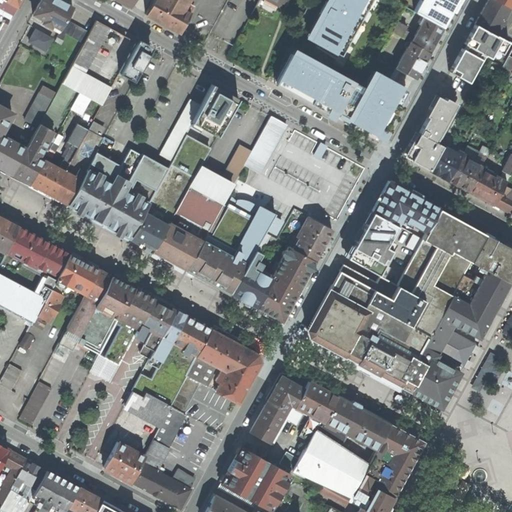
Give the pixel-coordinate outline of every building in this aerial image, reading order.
[(0,0),(0,27),(3,22),(7,24),(19,0),(0,0)] [(60,29),(66,19),(73,7),(59,0),(41,0),(33,14),(43,20),(42,23),(51,28),(52,25),(60,29)] [(152,0),(145,14),(179,33),(190,13),(184,10),(189,0),(152,0)] [(334,58),(337,58),(339,54),(341,56),(372,0),(331,0),(330,3),(326,1),(319,13),(323,15),(310,38),(318,43),(316,47),(334,58)] [(419,0),(413,11),(424,17),(442,27),(451,10),(453,11),(459,0),(419,0)] [(505,21),(502,20),(509,7),(495,0),(487,0),(475,23),(499,36),(501,33),(497,31),(501,23),(504,24),(505,21)] [(405,6),(397,20),(404,24),(411,9),(405,6)] [(442,27),(424,17),(411,42),(429,52),(442,27)] [(66,34),(72,23),(66,19),(60,29),(56,37),(62,40),(66,34)] [(83,72),(108,27),(96,20),(89,32),(83,43),(62,82),(73,88),(80,92),(89,76),(89,75),(83,72)] [(404,24),(397,20),(391,32),(404,38),(408,32),(404,30),(406,25),(404,24)] [(71,37),(78,26),(72,23),(66,34),(71,37)] [(462,48),(450,71),(469,81),(484,52),(490,56),(492,54),(501,59),(510,42),(499,36),(475,23),(464,43),(467,45),(465,49),(462,48)] [(77,40),(83,29),(78,26),(71,37),(77,40)] [(89,32),(83,29),(77,40),(83,43),(89,32)] [(51,39),(35,30),(29,41),(45,50),(51,39)] [(410,41),(395,68),(414,78),(429,52),(411,42),(410,41)] [(149,50),(136,42),(119,73),(125,76),(129,68),(136,72),(140,74),(152,53),(153,51),(149,50)] [(292,53),(274,84),(333,117),(336,112),(343,99),(352,82),(340,75),(337,79),(292,53)] [(511,56),(509,55),(502,67),(509,72),(511,66),(511,56)] [(343,99),(336,112),(338,113),(337,115),(348,121),(349,119),(380,136),(407,89),(376,72),(357,107),(343,99)] [(111,88),(89,76),(80,92),(101,104),(111,88)] [(52,100),(39,124),(51,130),(73,88),(62,82),(56,93),(52,100)] [(39,92),(52,100),(56,93),(43,85),(39,92)] [(201,105),(193,119),(201,123),(199,126),(217,136),(237,97),(212,85),(201,105)] [(428,169),(441,145),(435,141),(458,100),(439,90),(403,155),(428,169)] [(39,124),(52,100),(39,92),(24,120),(37,127),(39,124)] [(190,100),(159,155),(171,161),(184,136),(193,119),(201,105),(190,100)] [(0,166),(12,174),(26,149),(16,144),(17,142),(10,138),(9,140),(0,135),(12,113),(0,106),(0,166)] [(279,119),(270,114),(252,148),(244,162),(262,172),(288,124),(279,119)] [(67,203),(95,152),(103,138),(98,135),(103,128),(92,122),(88,130),(65,171),(52,195),(67,203)] [(30,183),(44,159),(58,133),(51,130),(39,124),(37,127),(26,149),(12,174),(30,183)] [(71,147),(59,168),(65,171),(88,130),(77,124),(66,144),(71,147)] [(152,251),(200,168),(204,160),(210,150),(184,136),(171,161),(168,168),(167,168),(130,237),(152,251)] [(204,160),(200,168),(232,185),(244,162),(252,148),(241,143),(225,171),(204,160)] [(326,147),(320,143),(318,146),(313,155),(319,159),(326,147)] [(441,145),(428,169),(447,180),(463,153),(457,150),(455,153),(441,145)] [(95,152),(67,203),(130,237),(167,168),(142,154),(141,155),(130,148),(120,165),(95,152)] [(468,156),(463,153),(447,180),(467,190),(480,166),(466,159),(468,156)] [(509,174),(511,169),(511,155),(503,171),(509,174)] [(52,195),(65,171),(59,168),(44,159),(30,183),(52,196),(52,195)] [(480,166),(467,190),(493,205),(503,185),(506,181),(480,166)] [(186,268),(229,191),(232,185),(200,168),(152,251),(186,268)] [(372,212),(393,223),(397,215),(425,231),(438,208),(389,181),(372,212)] [(510,189),(503,185),(493,205),(510,213),(511,209),(511,196),(507,194),(510,189)] [(254,250),(274,215),(260,207),(259,208),(229,191),(186,268),(230,293),(254,250)] [(343,264),(307,329),(308,335),(410,391),(426,363),(417,358),(440,315),(452,295),(469,262),(485,233),(478,229),(438,208),(425,231),(396,285),(379,275),(376,282),(343,264)] [(380,255),(384,257),(389,249),(384,246),(396,225),(393,223),(372,212),(349,253),(347,257),(376,273),(378,269),(383,260),(379,258),(380,255)] [(0,216),(0,250),(5,253),(19,226),(0,216)] [(275,216),(268,230),(279,236),(287,222),(275,216)] [(294,249),(315,260),(331,230),(308,217),(305,221),(308,223),(294,249)] [(69,253),(19,226),(5,253),(0,262),(0,307),(30,323),(34,317),(56,276),(69,253)] [(511,277),(511,248),(485,233),(469,262),(485,271),(486,270),(509,282),(511,277)] [(271,278),(270,280),(296,294),(315,260),(294,249),(288,246),(271,278)] [(270,280),(271,278),(252,268),(254,265),(258,268),(261,263),(257,261),(261,253),(254,250),(230,293),(255,307),(270,280)] [(98,269),(69,253),(56,276),(63,280),(85,292),(98,269)] [(111,275),(98,269),(85,292),(64,333),(58,343),(72,351),(76,342),(75,342),(111,275)] [(452,295),(440,315),(454,323),(453,324),(479,338),(509,282),(486,270),(485,271),(479,283),(473,280),(462,300),(452,295)] [(134,288),(111,275),(75,342),(76,342),(99,355),(115,323),(134,288)] [(48,315),(49,316),(64,290),(61,288),(64,283),(63,280),(56,276),(34,317),(44,323),(48,315)] [(296,294),(270,280),(255,307),(282,321),(296,294)] [(153,298),(134,288),(115,323),(120,326),(104,357),(118,365),(137,328),(140,323),(153,298)] [(140,323),(147,327),(152,330),(139,353),(148,358),(149,358),(161,334),(162,335),(175,310),(153,298),(140,323)] [(175,310),(162,335),(171,341),(185,315),(175,310)] [(196,356),(211,329),(185,315),(171,341),(162,335),(161,334),(149,358),(148,358),(131,390),(132,390),(142,396),(144,391),(171,405),(186,375),(185,374),(195,355),(196,356)] [(451,329),(453,324),(454,323),(440,315),(417,358),(426,363),(410,391),(441,408),(460,372),(436,359),(437,357),(438,355),(437,354),(451,329)] [(137,328),(144,332),(147,327),(140,323),(137,328)] [(237,403),(260,362),(258,354),(211,329),(196,356),(195,355),(185,374),(186,375),(200,383),(207,387),(218,367),(221,369),(214,381),(219,383),(215,390),(237,403)] [(451,329),(437,354),(438,355),(463,368),(477,343),(451,329)] [(104,357),(99,355),(90,371),(109,381),(118,365),(104,357)] [(493,391),(503,370),(486,361),(475,383),(493,391)] [(5,370),(18,377),(22,370),(9,363),(5,370)] [(2,376),(15,383),(18,377),(5,370),(2,376)] [(186,375),(171,405),(170,406),(184,413),(200,383),(186,375)] [(308,381),(281,375),(250,432),(273,445),(287,419),(308,381)] [(15,383),(2,376),(0,380),(0,384),(11,390),(15,383)] [(38,381),(19,418),(32,425),(51,388),(38,381)] [(324,422),(338,397),(308,381),(287,419),(296,424),(303,410),(315,417),(320,419),(324,422)] [(124,405),(160,425),(170,406),(171,405),(144,391),(142,396),(132,390),(124,405)] [(320,419),(314,429),(339,444),(340,442),(341,441),(342,441),(343,440),(344,438),(344,436),(344,434),(350,437),(352,435),(375,448),(389,424),(338,397),(324,422),(320,419)] [(170,406),(160,425),(144,456),(140,462),(156,471),(186,414),(184,413),(170,406)] [(314,429),(320,419),(315,417),(311,423),(307,421),(300,434),(309,439),(314,429)] [(375,488),(392,497),(422,442),(389,424),(375,448),(370,458),(359,478),(366,482),(368,483),(381,459),(389,463),(375,488)] [(361,452),(359,456),(339,444),(314,429),(309,439),(298,458),(295,464),(292,469),(340,493),(339,495),(348,500),(351,493),(359,478),(370,458),(361,452)] [(103,467),(130,481),(140,462),(144,456),(117,441),(103,467)] [(459,458),(468,462),(474,448),(466,444),(459,458)] [(267,511),(289,474),(240,447),(217,488),(257,510),(260,511),(267,511)] [(8,448),(0,462),(11,469),(18,472),(26,458),(8,448)] [(282,457),(295,464),(298,458),(286,451),(282,457)] [(292,470),(292,469),(295,464),(282,457),(279,464),(292,470)] [(12,483),(18,487),(22,479),(28,482),(36,487),(46,469),(26,458),(18,472),(12,483)] [(485,466),(506,478),(511,470),(489,458),(485,466)] [(190,489),(156,471),(140,462),(130,481),(179,508),(190,489)] [(0,503),(12,483),(18,472),(11,469),(0,488),(0,503)] [(36,487),(31,496),(38,499),(40,500),(33,511),(62,511),(65,509),(67,504),(77,486),(52,472),(46,469),(36,487)] [(439,484),(428,503),(427,503),(424,509),(424,510),(423,511),(441,511),(442,511),(442,510),(453,490),(453,491),(456,486),(456,482),(455,479),(453,476),(450,475),(446,475),(443,476),(441,478),(438,484),(439,484)] [(366,482),(359,478),(351,493),(358,497),(366,482)] [(18,487),(12,483),(0,503),(0,508),(6,511),(21,511),(31,496),(36,487),(28,482),(20,495),(15,492),(18,487)] [(348,500),(339,495),(321,485),(315,497),(329,504),(341,511),(348,500)] [(93,511),(101,499),(77,486),(67,504),(80,511),(93,511)] [(356,511),(384,511),(392,497),(375,488),(364,509),(360,507),(356,511)] [(260,511),(257,510),(255,511),(244,511),(212,495),(203,511),(260,511)] [(125,511),(101,499),(93,511),(125,511)]
